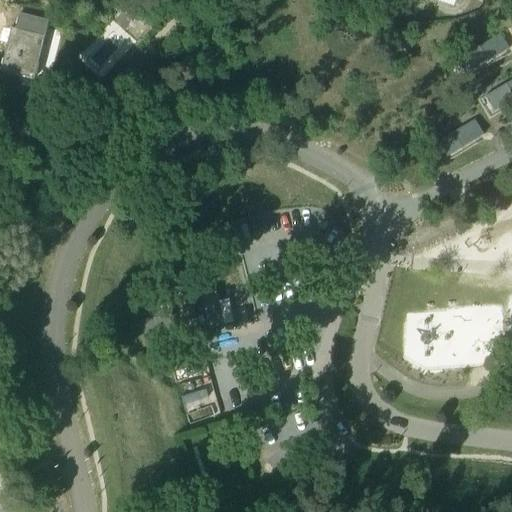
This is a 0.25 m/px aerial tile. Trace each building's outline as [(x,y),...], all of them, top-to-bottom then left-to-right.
[(400,18),(403,7),(386,1),(383,12),(400,18)] [(152,19),(157,19),(160,14),(156,9),(151,10),(149,15),(152,19)] [(34,80),(46,39),(47,39),(50,27),(21,20),(18,31),(11,29),(10,30),(11,30),(1,73),(2,73),(2,72),(34,80)] [(467,74),(509,49),(500,33),(458,58),(467,74)] [(511,80),(485,96),(494,112),(511,101),(511,80)] [(433,145),(442,160),(484,135),(475,119),(433,145)] [(214,250),(204,252),(193,254),(195,265),(199,284),(220,280),(216,262),(214,250)] [(198,289),(208,329),(223,325),(214,286),(198,289)]
